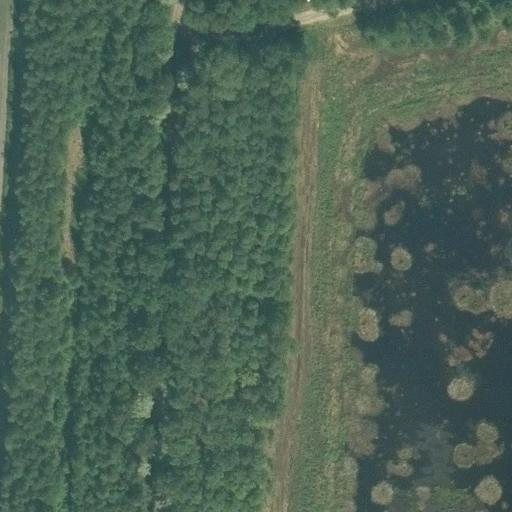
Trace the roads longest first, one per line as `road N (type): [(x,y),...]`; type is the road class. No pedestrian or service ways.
road 1 (track): [(155,511),(184,0)]
road 2 (track): [(182,35),(331,0)]
